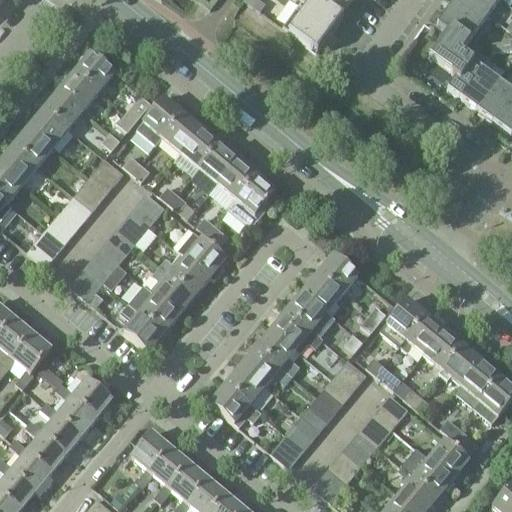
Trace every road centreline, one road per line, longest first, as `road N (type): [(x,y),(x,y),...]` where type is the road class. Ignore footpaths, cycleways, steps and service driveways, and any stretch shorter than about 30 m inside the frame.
road 1 (residential): [(174,376),(198,375),(306,250),(281,229),(173,354)]
road 2 (tertiary): [(442,257),(180,59)]
road 3 (residential): [(502,175),(375,81),(374,57),(415,0)]
road 4 (residential): [(154,399),(0,274)]
road 5 (residential): [(292,511),(154,399)]
road 6 (residential): [(58,511),(154,399)]
